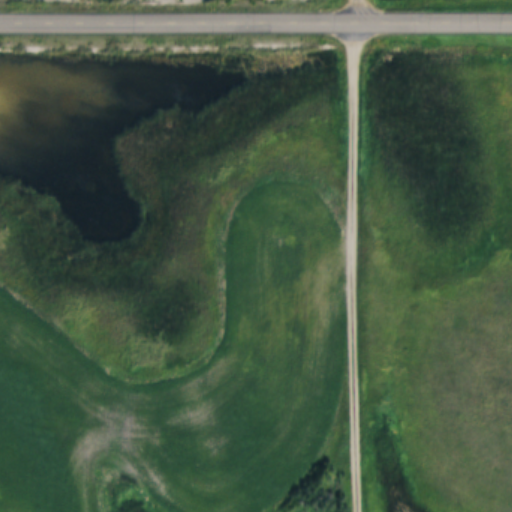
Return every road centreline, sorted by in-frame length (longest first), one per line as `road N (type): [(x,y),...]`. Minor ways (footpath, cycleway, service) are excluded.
road 1 (track): [(354,511),(359,0)]
road 2 (tertiary): [(511,23),(0,23)]
